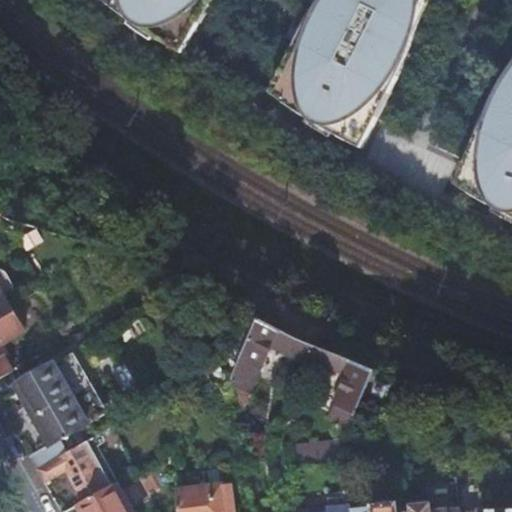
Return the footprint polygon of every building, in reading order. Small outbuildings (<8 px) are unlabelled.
[(104,0),(130,20),(153,36),(181,53),(199,23),(193,20),(204,0),(104,0)] [(199,23),(212,0),(204,0),(193,20),(199,23)] [(330,138),(332,133),(361,149),(405,63),(410,50),(419,22),(429,0),(321,0),(317,6),(308,20),(270,93),(307,119),(305,122),(330,138)] [(153,36),(130,20),(127,24),(151,41),(153,36)] [(511,67),(506,77),(502,83),(492,97),(465,160),(454,184),(493,208),(491,211),(511,223),(511,67)] [(0,348),(25,335),(5,298),(0,300),(0,348)] [(308,361),(314,347),(298,340),(257,318),(239,360),(230,356),(229,359),(236,424),(271,340),(285,346),(283,351),(308,361)] [(354,416),(372,372),(314,347),(308,361),(334,372),(336,368),(346,372),(333,408),(354,416)] [(53,367),(85,427),(86,426),(106,416),(74,356),(54,367),(53,367)] [(0,381),(12,374),(5,360),(0,362),(0,381)] [(40,452),(29,458),(36,472),(58,460),(65,456),(57,442),(85,427),(53,367),(18,386),(26,403),(17,408),(40,452)] [(385,397),(392,381),(378,375),(370,394),(379,399),(385,397)] [(85,445),(65,456),(58,460),(36,472),(42,481),(64,470),(82,506),(109,491),(85,445)] [(348,466),(346,451),(325,454),(326,468),(348,466)] [(326,468),(325,454),(289,459),(290,474),(326,468)] [(234,511),(231,484),(174,492),(176,511),(234,511)] [(126,511),(114,489),(109,491),(82,506),(70,511),(126,511)]
